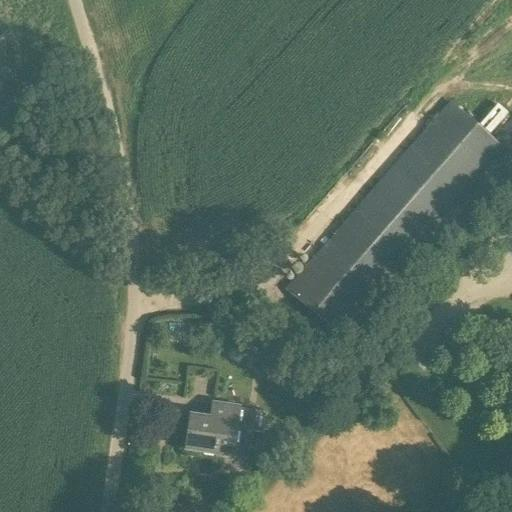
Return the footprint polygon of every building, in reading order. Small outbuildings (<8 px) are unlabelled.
[(502,150),(450,105),(287,291),(338,336),(502,150)] [(247,357),(260,370),(268,361),(255,349),(247,357)] [(310,391),(307,395),(307,403),(311,406),(315,405),(318,402),(318,393),(314,391),(310,391)] [(186,452),(232,458),(247,461),(254,412),(239,409),(213,405),(211,420),(191,418),(186,452)] [(188,511),(193,483),(173,480),(168,511),(188,511)]
